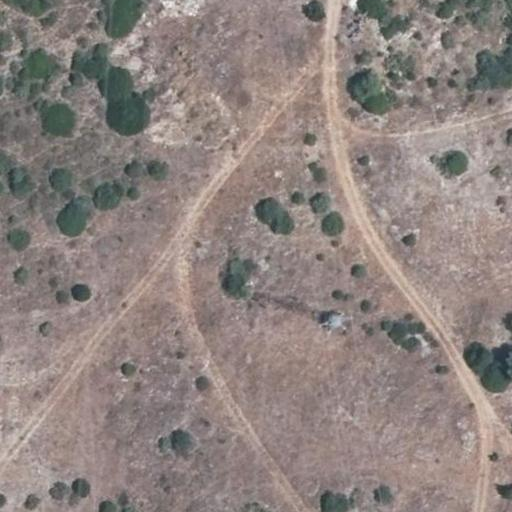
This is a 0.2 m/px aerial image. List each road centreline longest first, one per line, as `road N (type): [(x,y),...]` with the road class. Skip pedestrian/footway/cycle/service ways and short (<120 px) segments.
road 1 (track): [(338,0),(328,73),(336,140),(355,204),(454,343),(482,403),(481,511)]
road 2 (track): [(328,73),(276,112),(219,174),(180,255),(192,331),(306,511)]
